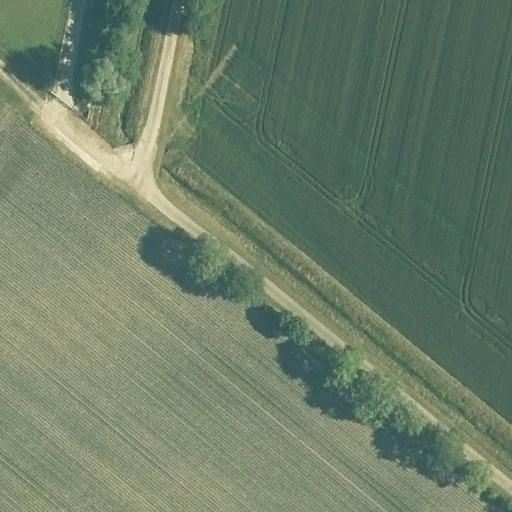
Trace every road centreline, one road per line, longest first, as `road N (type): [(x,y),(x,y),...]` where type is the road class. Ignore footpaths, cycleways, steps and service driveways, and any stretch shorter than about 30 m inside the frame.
road 1 (unclassified): [(511,464),(146,178)]
road 2 (unclassified): [(183,0),(146,178)]
